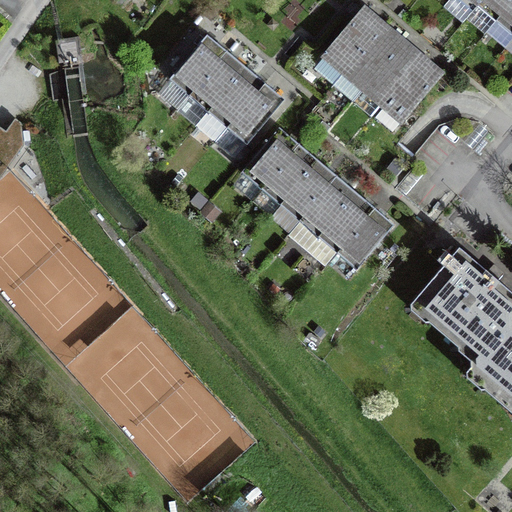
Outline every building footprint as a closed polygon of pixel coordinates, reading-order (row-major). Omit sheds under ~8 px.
[(511,0),(459,0),(470,8),(474,3),(511,34),(511,0)] [(427,63),(416,54),(387,31),(377,22),(361,10),(324,57),(403,121),(441,74),(427,63)] [(170,80),(210,113),(200,125),(218,140),(228,128),(248,143),(285,99),(271,88),(262,80),(233,56),(224,48),(208,35),(170,80)] [(61,39),(58,39),(61,63),(81,60),(78,36),(61,39)] [(0,158),(15,140),(0,128),(0,158)] [(313,156),(294,141),(280,130),(243,174),(302,222),(292,234),(327,263),(336,251),(357,269),(395,223),(380,212),(369,202),(352,188),(322,164),(313,156)] [(511,282),(498,272),(464,244),(418,300),(482,352),(470,367),(511,401),(511,282)]
